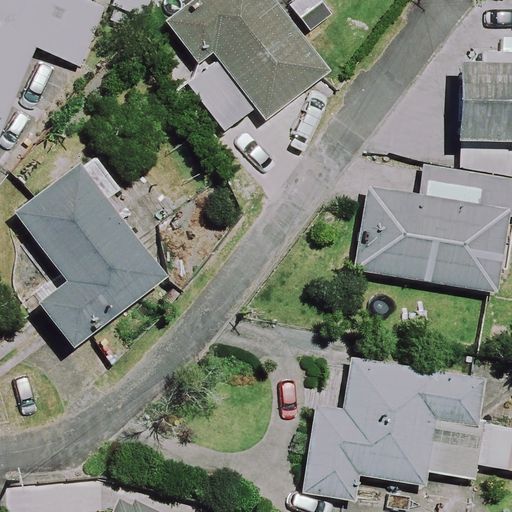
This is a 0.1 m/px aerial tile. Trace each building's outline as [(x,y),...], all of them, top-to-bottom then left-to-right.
[(104,1),(102,0),(0,0),(0,121),(32,49),(75,68),(104,1)] [(147,0),(112,0),(110,7),(139,20),(147,0)] [(322,77),(263,0),(200,0),(166,26),(187,54),(199,45),(259,124),(322,77)] [(511,64),(458,62),(452,173),(511,175),(511,64)] [(158,282),(74,171),(11,219),(62,287),(33,310),(66,353),(158,282)] [(469,190),(419,182),(415,203),(365,195),(352,274),(491,296),(504,216),(466,210),(469,190)] [(477,381),(350,362),(342,418),(308,413),(296,494),(351,502),(354,478),(420,488),(422,476),(468,483),(470,468),(511,474),(511,430),(471,424),(477,381)]
